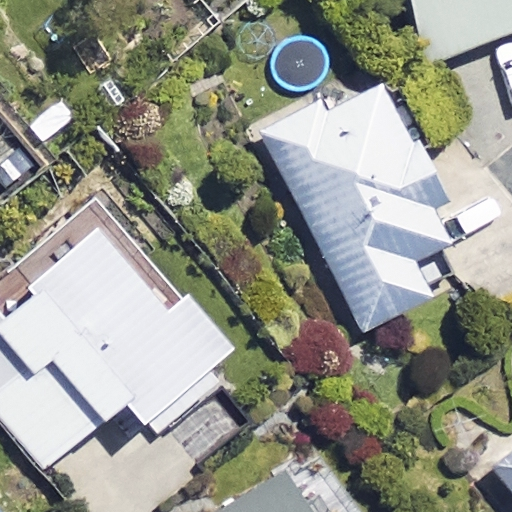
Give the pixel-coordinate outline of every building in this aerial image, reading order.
[(511,23),(511,0),(406,0),(429,56),(511,23)] [(422,164),(374,70),(258,130),(358,325),(424,291),(405,252),(437,235),(405,173),(422,164)] [(44,165),(21,139),(0,157),(0,202),(0,203),(44,165)] [(154,295),(88,218),(0,293),(0,418),(38,463),(119,394),(152,432),(212,381),(195,361),(223,336),(173,278),(154,295)] [(511,440),(486,463),(511,493),(511,440)] [(305,511),(277,468),(208,511),(337,511),(336,509),(331,511),(305,511)]
